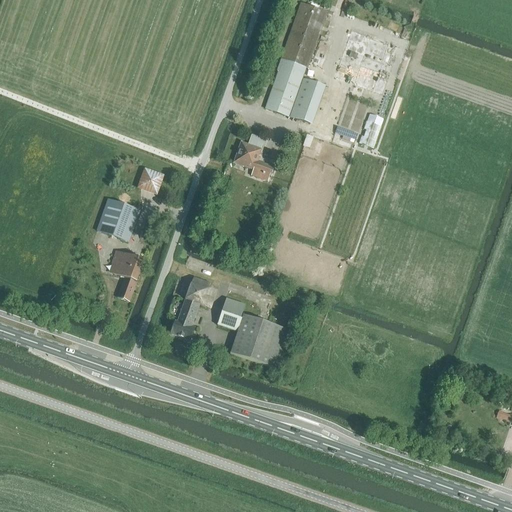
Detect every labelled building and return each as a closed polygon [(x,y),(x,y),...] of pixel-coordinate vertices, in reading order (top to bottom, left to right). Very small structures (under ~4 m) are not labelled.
[(279,72),(266,110),(288,118),(302,80),(306,70),(307,70),(327,13),(301,4),(277,72),(279,72)] [(351,32),(335,79),(348,84),(373,93),(384,61),(389,45),(384,43),(351,32)] [(342,119),(361,127),(370,103),(351,95),(342,119)] [(359,136),(362,129),(341,121),(339,129),(359,136)] [(315,144),(318,132),(310,129),(306,141),(315,144)] [(241,143),(234,164),(253,171),(263,174),(262,175),(265,176),(265,175),(270,177),(271,177),(274,168),(273,168),(258,163),(260,158),(259,158),(261,151),(260,150),(263,142),(252,138),(249,146),(241,143)] [(149,163),(140,184),(160,191),(168,170),(149,163)] [(97,232),(129,243),(140,212),(108,201),(97,232)] [(124,280),(117,299),(130,304),(144,262),(116,252),(108,274),(124,280)] [(178,323),(176,322),(171,335),(190,343),(195,329),(192,328),(200,306),(204,308),(211,310),(217,292),(213,289),(210,288),(211,285),(193,279),(192,282),(185,279),(178,298),(185,301),(178,323)] [(230,355),(278,371),(291,333),(254,321),(243,317),(247,307),(227,300),(218,327),(238,334),(230,355)] [(497,419),(510,423),(511,417),(499,413),(497,419)]
